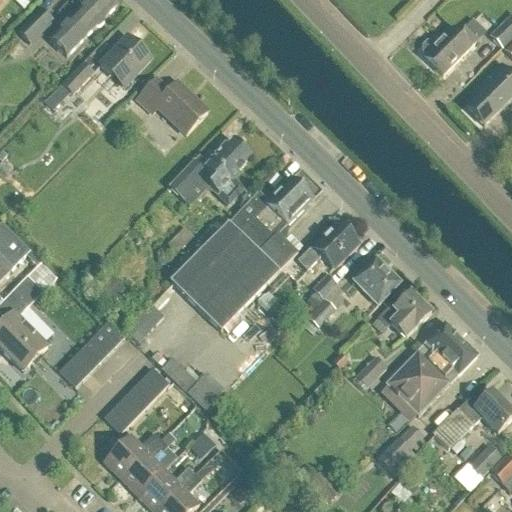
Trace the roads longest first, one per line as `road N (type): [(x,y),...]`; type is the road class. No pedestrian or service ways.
road 1 (secondary): [(511,365),(147,0)]
road 2 (residential): [(511,210),(305,0)]
